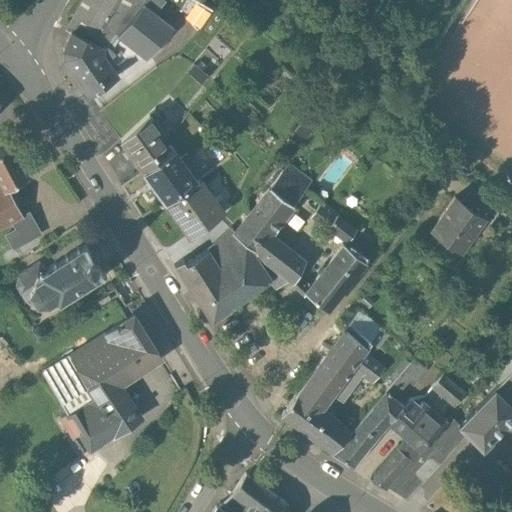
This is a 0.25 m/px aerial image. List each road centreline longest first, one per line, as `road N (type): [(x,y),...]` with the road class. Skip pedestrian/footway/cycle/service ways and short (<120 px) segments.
road 1 (tertiary): [(14,58),(242,415)]
road 2 (tertiary): [(242,415),(311,475),(373,511)]
